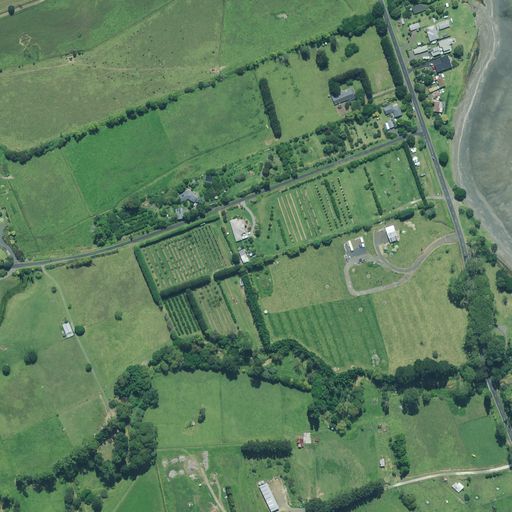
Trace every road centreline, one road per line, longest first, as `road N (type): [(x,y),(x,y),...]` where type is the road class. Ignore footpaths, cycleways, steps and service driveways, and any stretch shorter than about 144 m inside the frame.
road 1 (residential): [(424,130),(111,248),(0,270)]
road 2 (secondary): [(424,130),(460,236),(483,361),(511,436)]
road 3 (secondary): [(380,0),(424,130)]
